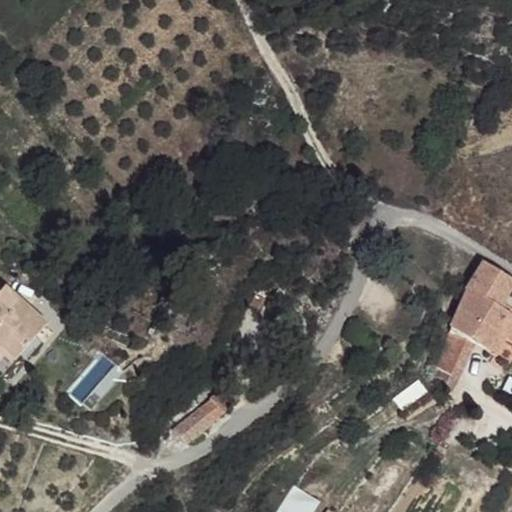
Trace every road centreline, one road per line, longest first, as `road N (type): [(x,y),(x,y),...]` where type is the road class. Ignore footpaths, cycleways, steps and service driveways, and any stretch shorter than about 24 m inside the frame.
road 1 (unclassified): [(121,511),(304,376),(356,286),(371,228),(383,216),(409,217),(511,270)]
road 2 (track): [(371,228),(251,0)]
road 3 (track): [(0,424),(168,474)]
